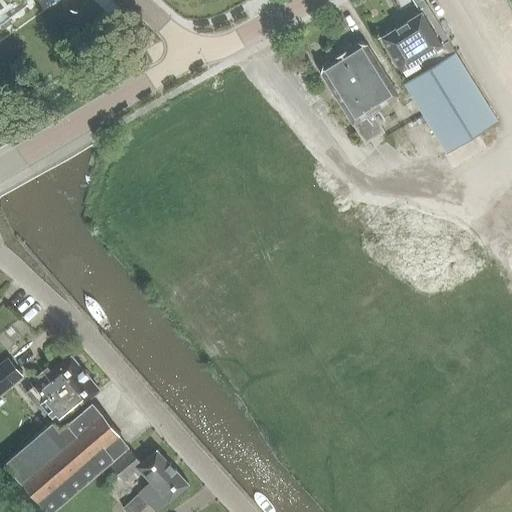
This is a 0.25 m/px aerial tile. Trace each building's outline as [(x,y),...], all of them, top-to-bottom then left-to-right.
[(0,0),(0,23),(23,7),(26,4),(22,0),(0,0)] [(411,78),(454,52),(447,41),(440,45),(420,13),(380,38),(401,71),(405,68),(411,78)] [(384,132),(372,112),(398,96),(365,44),(357,42),(322,65),(321,65),(319,73),(352,124),(364,143),(384,132)] [(454,52),(411,78),(403,83),(445,153),(496,122),(454,52)] [(57,423),(98,389),(70,356),(50,373),(46,368),(37,376),(40,380),(26,393),(41,411),(45,409),(57,423)] [(0,394),(23,376),(7,357),(0,362),(0,394)] [(50,511),(126,447),(89,403),(57,430),(51,422),(0,465),(0,472),(36,511),(50,511)] [(155,511),(156,511),(188,483),(156,449),(141,463),(129,450),(109,467),(122,481),(136,469),(148,482),(137,492),(138,492),(122,508),(125,511),(138,511),(147,504),(155,511)]
